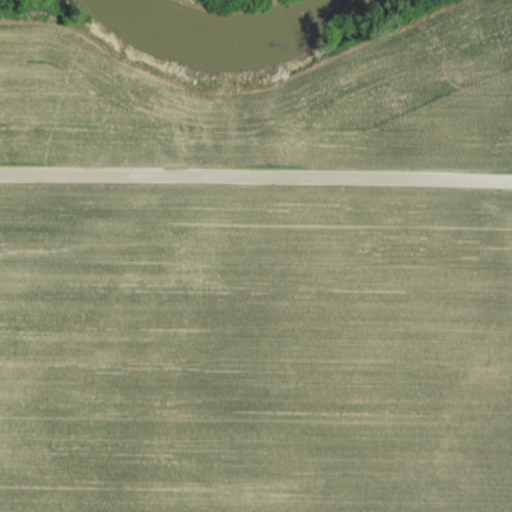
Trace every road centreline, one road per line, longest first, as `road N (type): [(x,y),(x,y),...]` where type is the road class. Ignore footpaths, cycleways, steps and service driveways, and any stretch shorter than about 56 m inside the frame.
road 1 (tertiary): [(511,181),(0,175)]
road 2 (track): [(0,25),(82,28),(176,76)]
